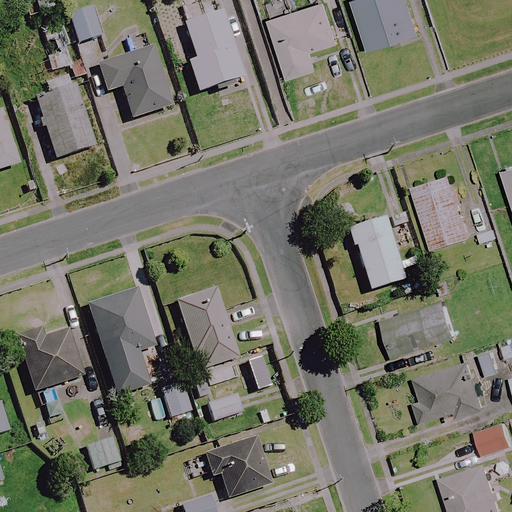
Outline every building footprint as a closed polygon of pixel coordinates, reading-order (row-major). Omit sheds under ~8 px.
[(422,33),(411,0),(353,0),(350,1),(366,51),(422,33)] [(336,44),(324,3),(268,20),(286,80),(315,71),(309,52),(336,44)] [(100,38),(91,9),(67,17),(76,46),(100,38)] [(241,81),(221,16),(183,27),(194,63),(187,65),(197,95),(241,81)] [(59,30),(40,37),(52,73),(71,66),(59,30)] [(168,110),(151,51),(96,67),(104,96),(120,91),(129,122),(168,110)] [(40,87),(44,99),(34,102),(53,162),(93,150),(73,89),(68,91),(64,80),(40,87)] [(0,172),(16,168),(1,114),(0,114),(0,172)] [(105,166),(101,154),(78,162),(82,174),(105,166)] [(511,172),(503,175),(511,203),(511,172)] [(469,241),(450,179),(413,190),(432,253),(469,241)] [(402,283),(383,220),(348,231),(367,294),(402,283)] [(235,361),(213,291),(174,304),(195,373),(207,369),(212,383),(225,379),(221,365),(235,361)] [(152,347),(136,294),(87,309),(114,398),(146,388),(135,353),(152,347)] [(452,321),(446,303),(415,313),(414,308),(381,319),(394,360),(454,341),(448,322),(452,321)] [(87,378),(72,330),(41,340),(39,331),(14,339),(31,395),(87,378)] [(483,413),(469,366),(416,381),(422,402),(415,404),(421,426),(446,418),(447,423),(483,413)] [(180,385),(160,391),(168,420),(188,414),(180,385)] [(240,415),(235,397),(206,406),(211,424),(240,415)] [(511,449),(511,448),(505,426),(476,435),(483,459),(511,449)] [(192,427),(176,428),(177,444),(193,443),(192,427)] [(269,488),(253,440),(202,457),(209,480),(217,477),(225,502),(269,488)] [(118,465),(111,441),(85,448),(92,472),(118,465)] [(500,511),(485,466),(440,481),(450,511),(500,511)] [(212,511),(208,500),(180,508),(180,511),(212,511)]
